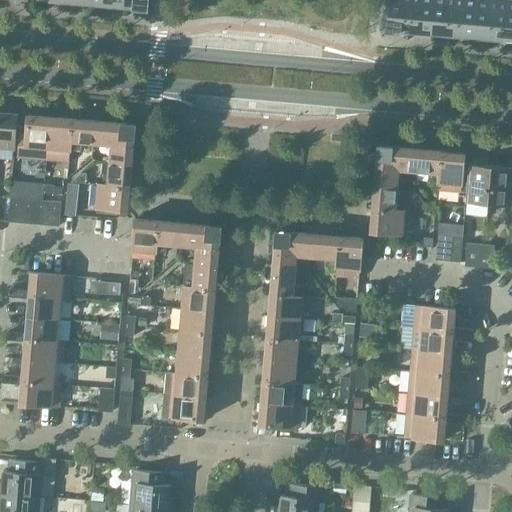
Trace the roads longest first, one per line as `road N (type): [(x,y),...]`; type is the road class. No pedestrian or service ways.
road 1 (tertiary): [(511,82),(0,39)]
road 2 (tertiary): [(0,74),(511,117)]
road 3 (residential): [(264,457),(481,474)]
road 4 (residential): [(199,451),(0,434)]
road 5 (residential): [(481,474),(496,287)]
